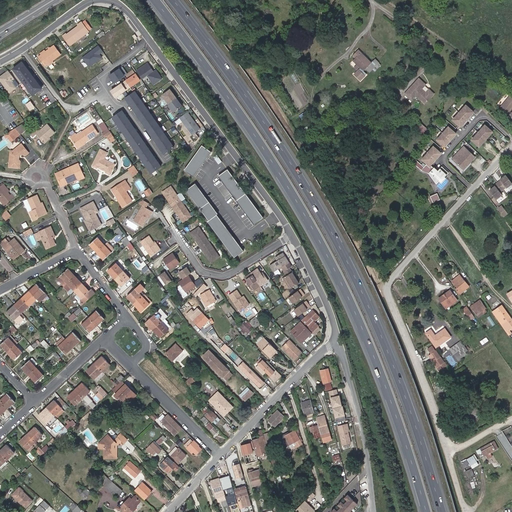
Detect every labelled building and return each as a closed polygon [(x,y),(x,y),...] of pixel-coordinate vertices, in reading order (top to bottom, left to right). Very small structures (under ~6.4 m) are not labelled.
[(78,25),(67,33),(66,32),(63,35),(70,44),(88,31),(81,21),(77,24),(78,25)] [(45,51),(42,54),(38,56),(45,65),(48,63),(52,60),(61,53),(54,45),(50,47),(49,48),(45,51)] [(80,59),(86,67),(93,62),(94,63),(101,57),(99,54),(102,51),(98,45),(80,59)] [(369,62),(356,49),(351,54),(353,57),(351,59),(358,65),(357,66),(358,67),(352,73),(358,79),(364,73),(361,69),(363,68),(369,62)] [(44,87),(24,61),(15,68),(35,94),(44,87)] [(154,71),(148,62),(137,69),(143,77),(148,74),(154,83),(162,77),(156,69),(154,71)] [(376,68),(369,62),(363,68),(367,71),(370,68),(373,71),(376,68)] [(128,72),(123,66),(110,76),(114,83),(128,72)] [(21,87),(10,73),(0,79),(11,95),(18,90),(18,89),(21,87)] [(116,98),(140,80),(136,73),(111,92),(116,98)] [(426,84),(418,77),(403,94),(411,101),(415,96),(425,104),(435,93),(428,88),(426,91),(422,88),(426,84)] [(169,89),(161,95),(168,104),(175,98),(169,89)] [(164,153),(173,147),(135,91),(125,97),(164,153)] [(501,106),(511,116),(511,95),(501,106)] [(168,104),(167,104),(173,112),(181,106),(175,98),(168,104)] [(453,123),(460,130),(474,115),(467,108),(453,123)] [(122,110),(112,117),(151,173),(161,166),(122,110)] [(192,136),(200,131),(186,111),(179,117),(192,136)] [(36,133),(43,141),(49,136),(54,132),(48,123),(36,133)] [(79,145),(83,142),(98,133),(92,124),(91,125),(76,135),(75,133),(70,136),(77,147),(79,145)] [(474,139),(481,146),(495,131),(488,125),(474,139)] [(15,128),(11,130),(9,131),(13,136),(18,132),(15,128)] [(448,128),(437,141),(444,147),(456,135),(448,128)] [(111,133),(108,129),(102,133),(105,137),(106,136),(111,133)] [(106,136),(110,141),(115,138),(111,133),(106,136)] [(10,150),(9,166),(18,167),(20,165),(20,161),(19,159),(19,156),(22,153),(26,154),(29,151),(22,144),(18,146),(18,148),(15,150),(10,150)] [(202,145),(185,171),(196,178),(213,152),(202,145)] [(434,146),(422,158),(430,165),(441,152),(434,146)] [(96,166),(105,171),(105,172),(109,174),(115,163),(104,158),(107,152),(100,148),(92,165),(96,167),(96,166)] [(470,152),(466,148),(458,157),(461,161),(470,152)] [(465,171),(477,159),(470,152),(461,161),(458,157),(454,161),(465,171)] [(74,177),(83,173),(78,163),(56,173),(61,185),(75,179),(74,177)] [(425,165),(420,171),(428,174),(436,185),(438,182),(441,184),(445,179),(444,177),(448,173),(441,167),(437,171),(433,168),(433,169),(430,166),(429,168),(425,165)] [(229,169),(219,176),(255,223),(265,216),(229,169)] [(496,188),(490,192),(496,200),(502,195),(500,194),(506,189),(507,190),(511,185),(511,184),(506,177),(500,181),(501,182),(495,187),(496,188)] [(112,190),(113,189),(121,184),(121,183),(125,180),(125,179),(111,188),(112,190)] [(121,184),(113,189),(118,196),(117,197),(122,205),(131,199),(126,191),(131,188),(125,180),(121,183),(121,184)] [(5,188),(6,187),(3,183),(0,186),(0,198),(5,205),(15,197),(12,194),(11,195),(8,192),(5,188)] [(246,251),(197,183),(187,190),(237,258),(246,251)] [(192,216),(171,186),(162,192),(171,203),(174,202),(178,208),(175,210),(183,222),(192,216)] [(438,193),(431,195),(433,202),(440,199),(438,193)] [(37,217),(45,213),(42,206),(41,206),(39,203),(41,203),(41,202),(37,195),(28,198),(33,210),(29,211),(33,220),(37,218),(37,217)] [(81,208),(86,218),(87,218),(88,219),(87,220),(85,221),(90,230),(100,224),(95,213),(94,212),(98,210),(93,202),(81,208)] [(142,226),(149,214),(151,215),(154,211),(143,205),(133,220),(142,226)] [(503,205),(499,207),(503,216),(508,214),(503,205)] [(13,216),(7,210),(2,215),(7,221),(13,216)] [(219,256),(198,226),(190,232),(198,243),(201,241),(205,248),(202,250),(210,261),(219,256)] [(31,227),(24,232),(26,236),(34,231),(31,227)] [(51,238),(52,238),(55,237),(54,234),(51,227),(39,231),(46,249),(55,245),(53,239),(52,240),(51,238)] [(96,252),(105,244),(98,236),(89,244),(96,252)] [(1,243),(8,251),(9,250),(15,257),(20,252),(21,253),(25,250),(15,238),(12,241),(10,243),(7,238),(1,243)] [(129,241),(127,238),(122,242),(126,247),(130,242),(129,241)] [(157,249),(149,238),(143,242),(153,257),(161,251),(159,247),(157,249)] [(115,250),(108,242),(105,244),(96,252),(104,260),(115,250)] [(130,242),(126,247),(130,252),(134,248),(130,242)] [(9,250),(8,251),(14,259),(21,253),(20,252),(15,257),(9,250)] [(273,271),(288,262),(282,252),(276,255),(278,258),(269,264),(273,271)] [(179,266),(173,257),(163,263),(170,273),(179,266)] [(108,271),(115,279),(123,271),(116,264),(108,271)] [(289,287),(298,282),(289,267),(283,270),(286,275),(283,277),(289,287)] [(65,286),(67,283),(76,276),(69,268),(58,278),(65,286)] [(257,268),(251,272),(259,285),(268,279),(263,272),(261,273),(257,268)] [(160,275),(166,284),(174,278),(167,269),(160,275)] [(123,271),(115,279),(122,287),(130,279),(123,271)] [(259,285),(251,272),(244,276),(248,282),(247,283),(251,290),(259,285)] [(67,283),(74,291),(83,283),(76,276),(67,283)] [(469,287),(462,278),(454,284),(456,286),(454,288),(457,292),(458,291),(460,294),(469,287)] [(196,288),(189,279),(180,285),(187,295),(190,292),(194,290),(196,288)] [(85,302),(95,293),(91,289),(89,290),(83,283),(74,291),(81,298),(80,299),(80,304),(81,306),(85,303),(85,302)] [(208,286),(213,294),(218,291),(213,283),(208,286)] [(29,291),(37,300),(40,303),(48,296),(37,284),(29,291)] [(245,294),(243,295),(238,288),(229,294),(240,311),(251,304),(245,294)] [(302,292),(299,288),(288,297),(292,303),(299,298),(297,295),(302,292)] [(127,296),(134,304),(142,297),(135,289),(127,296)] [(29,291),(22,298),(30,307),(37,300),(29,291)] [(455,299),(450,291),(438,298),(444,307),(455,299)] [(152,303),(144,295),(142,297),(149,305),(152,303)] [(142,297),(134,304),(141,312),(149,305),(142,297)] [(22,298),(14,305),(22,314),(30,307),(22,298)] [(455,299),(444,307),(445,309),(457,301),(455,299)] [(299,315),(310,306),(308,303),(307,303),(305,300),(294,309),(299,315)] [(486,308),(480,300),(470,306),(475,314),(481,310),(483,314),(487,312),(485,309),(486,308)] [(22,314),(14,305),(6,312),(15,321),(22,314)] [(493,312),(509,335),(510,334),(508,331),(511,328),(511,319),(502,305),(493,312)] [(89,317),(97,326),(105,319),(97,310),(89,317)] [(312,332),(318,326),(314,321),(319,317),(313,310),(308,315),(304,318),(301,321),(301,322),(312,332)] [(146,321),(153,329),(161,322),(165,319),(158,311),(146,321)] [(200,327),(208,319),(201,313),(197,317),(193,313),(189,317),(200,327)] [(89,333),(97,326),(89,317),(81,325),(89,333)] [(253,317),(249,322),(254,327),(258,322),(253,317)] [(247,321),(246,320),(240,326),(239,327),(246,335),(254,328),(247,321)] [(144,323),(151,331),(153,329),(146,321),(144,323)] [(161,322),(153,329),(160,338),(168,330),(161,322)] [(302,341),(312,332),(301,322),(295,328),(298,331),(295,334),(302,341)] [(431,331),(427,333),(436,347),(435,348),(438,351),(441,350),(438,346),(448,339),(450,337),(445,330),(443,331),(435,336),(431,331)] [(66,339),(74,348),(81,341),(73,332),(66,339)] [(0,345),(7,353),(16,344),(9,337),(0,345)] [(66,355),(74,348),(66,339),(63,337),(56,344),(66,355)] [(272,356),(277,351),(265,338),(258,344),(267,353),(268,352),(272,356)] [(295,361),(303,353),(289,339),(281,346),(295,361)] [(46,348),(49,345),(44,340),(41,343),(46,348)] [(16,344),(7,353),(14,360),(23,352),(16,344)] [(176,344),(172,347),(173,348),(170,351),(169,350),(165,354),(172,361),(183,351),(176,344)] [(442,352),(448,360),(459,353),(453,344),(442,352)] [(432,347),(428,350),(431,354),(432,353),(435,356),(433,357),(436,360),(433,362),(437,367),(439,365),(440,366),(442,365),(441,364),(444,362),(432,347)] [(209,349),(202,356),(222,378),(230,371),(209,349)] [(102,372),(109,364),(103,357),(95,364),(102,372)] [(21,368),(28,375),(37,367),(30,359),(21,368)] [(269,374),(270,376),(275,371),(264,360),(259,364),(262,367),(265,370),(269,374)] [(243,361),(238,367),(259,388),(264,382),(243,361)] [(94,379),(102,372),(95,364),(87,371),(94,379)] [(102,372),(105,375),(108,372),(106,370),(111,366),(109,364),(102,372)] [(37,367),(28,375),(36,383),(44,375),(37,367)] [(269,374),(265,370),(262,367),(259,369),(266,377),(269,374)] [(331,381),(328,369),(320,371),(322,378),(324,378),(326,383),(331,381)] [(275,371),(270,376),(275,381),(282,375),(276,370),(275,371)] [(191,377),(186,382),(191,387),(196,382),(191,377)] [(82,399),(91,409),(95,406),(85,395),(90,391),(83,384),(75,391),(82,399)] [(121,397),(127,404),(136,395),(126,384),(115,395),(119,398),(121,397)] [(245,394),(242,397),(245,400),(253,393),(249,388),(243,393),(245,394)] [(338,388),(328,391),(335,418),(345,416),(338,388)] [(74,406),(82,399),(75,391),(67,398),(74,406)] [(218,392),(210,400),(224,415),(233,407),(218,392)] [(7,393),(0,399),(0,400),(8,409),(15,402),(7,393)] [(126,405),(127,404),(121,397),(119,398),(126,405)] [(61,407),(65,403),(60,398),(56,402),(61,407)] [(55,400),(47,408),(54,416),(62,408),(61,407),(56,402),(55,400)] [(315,412),(311,400),(302,403),(306,415),(315,412)] [(98,407),(96,405),(95,406),(91,409),(80,420),(82,422),(98,407)] [(213,421),(217,417),(207,406),(203,410),(206,414),(206,415),(212,422),(213,421)] [(54,416),(47,408),(39,415),(47,423),(54,416)] [(54,416),(56,418),(64,411),(62,408),(54,416)] [(470,416),(478,411),(476,408),(468,413),(470,416)] [(279,409),(269,419),(276,426),(286,416),(279,409)] [(175,435),(182,428),(168,413),(160,420),(175,435)] [(316,419),(321,435),(329,433),(324,416),(316,419)] [(65,427),(68,431),(75,424),(72,420),(65,427)] [(214,432),(216,430),(210,423),(207,426),(214,432)] [(338,426),(343,446),(351,444),(348,432),(349,431),(347,424),(338,426)] [(27,434),(34,442),(42,435),(36,427),(27,434)] [(294,442),(297,447),(303,445),(295,430),(279,439),(284,447),(294,442)] [(69,434),(66,432),(56,442),(46,451),(48,453),(69,434)] [(101,444),(101,448),(104,448),(104,458),(116,458),(117,447),(114,448),(114,444),(119,439),(121,440),(123,443),(127,439),(120,433),(113,440),(108,435),(105,437),(106,438),(101,444)] [(27,449),(34,442),(27,434),(20,441),(27,449)] [(252,441),(256,457),(267,453),(264,443),(266,443),(264,436),(259,437),(260,439),(252,441)] [(199,445),(194,440),(187,447),(192,452),(193,451),(196,454),(201,449),(199,446),(199,445)] [(491,442),(480,448),(484,454),(494,449),(491,442)] [(147,449),(153,454),(156,451),(157,453),(160,450),(153,443),(147,449)] [(0,451),(0,452),(7,459),(14,452),(7,445),(0,451)] [(177,449),(171,455),(179,463),(186,455),(181,451),(180,452),(177,449)] [(471,465),(472,468),(480,464),(475,454),(462,461),(465,468),(471,465)] [(169,468),(171,470),(174,466),(177,468),(178,466),(168,457),(165,460),(162,464),(161,465),(167,471),(169,468)] [(124,467),(135,476),(140,470),(134,464),(131,467),(127,464),(124,467)] [(253,472),(250,472),(249,473),(253,487),(261,485),(260,483),(262,482),(259,470),(253,472)] [(95,478),(93,481),(100,487),(102,485),(116,497),(122,491),(103,474),(97,480),(95,478)] [(216,494),(224,491),(219,478),(211,480),(216,494)] [(147,493),(148,494),(152,491),(143,482),(140,484),(139,483),(138,484),(139,485),(135,490),(143,497),(147,493)] [(229,500),(234,498),(233,496),(229,484),(225,485),(229,497),(229,500)] [(238,499),(249,497),(246,486),(235,489),(238,499)] [(31,499),(17,488),(11,495),(25,507),(31,499)] [(85,499),(90,494),(85,489),(83,491),(81,489),(80,491),(78,492),(81,494),(85,499)] [(350,496),(335,511),(350,511),(358,504),(350,496)] [(130,497),(120,508),(118,506),(116,508),(120,511),(131,511),(136,507),(135,506),(140,501),(135,497),(133,499),(130,497)] [(41,511),(49,505),(43,499),(35,509),(38,511),(41,511)] [(305,500),(296,510),(298,511),(313,511),(315,510),(305,500)]
